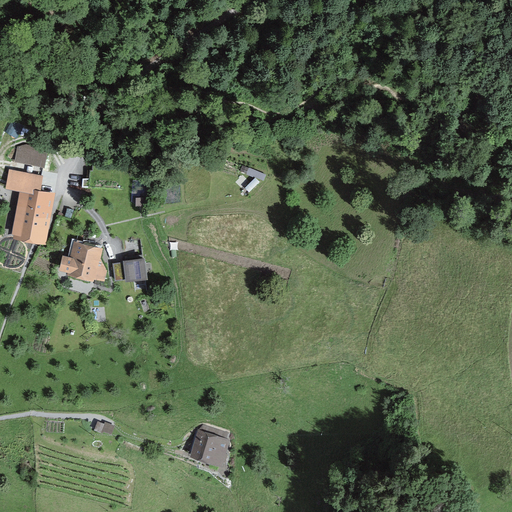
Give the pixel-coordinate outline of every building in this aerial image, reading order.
[(48,152),(20,146),(16,163),(45,169),(48,152)] [(92,157),(91,189),(122,190),(123,158),(92,157)] [(40,177),(12,172),(8,189),(21,191),(16,238),(47,244),(56,194),(38,191),(40,177)] [(103,250),(77,244),(73,259),(68,258),(65,271),(72,274),(72,278),(94,282),(95,278),(105,281),(106,271),(101,261),(103,250)] [(146,261),(115,264),(117,281),(148,278),(146,261)] [(211,433),(194,426),(181,457),(198,464),(211,433)]
